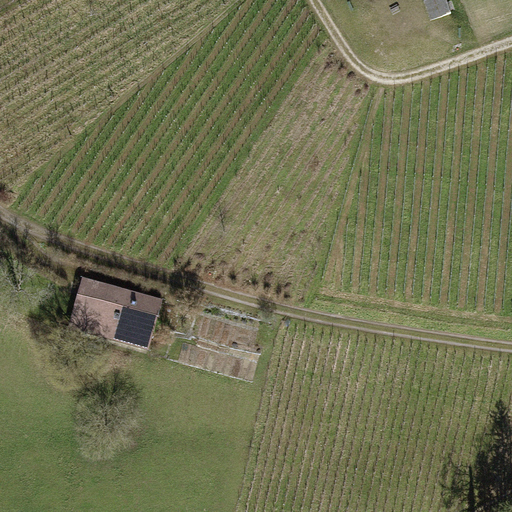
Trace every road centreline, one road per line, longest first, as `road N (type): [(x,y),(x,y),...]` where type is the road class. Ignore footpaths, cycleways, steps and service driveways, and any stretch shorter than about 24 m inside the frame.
road 1 (track): [(511,351),(228,299),(38,235),(0,213)]
road 2 (track): [(314,0),(352,59),(388,79),(511,43)]
